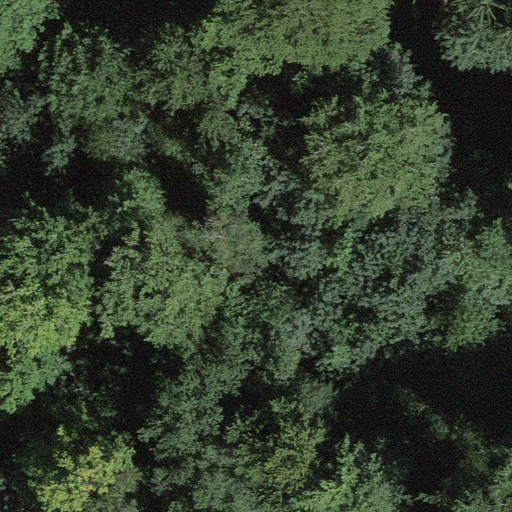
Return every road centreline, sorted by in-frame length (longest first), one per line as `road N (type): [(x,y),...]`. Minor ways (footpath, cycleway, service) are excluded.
road 1 (track): [(94,0),(17,199),(0,279)]
road 2 (track): [(393,0),(511,106)]
